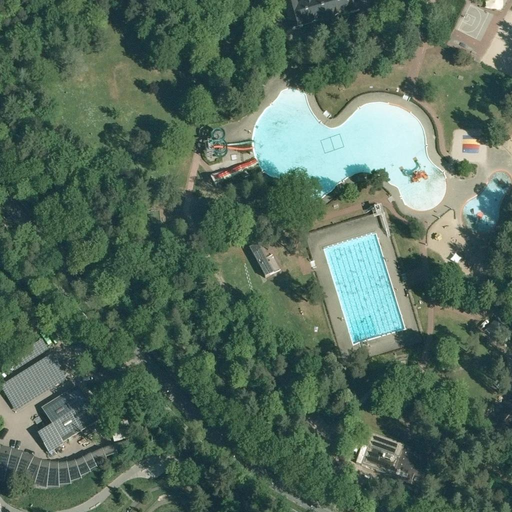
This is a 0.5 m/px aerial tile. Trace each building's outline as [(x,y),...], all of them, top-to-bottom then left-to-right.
[(317,0),(297,6),(296,4),(285,8),(292,31),(300,29),(302,28),(302,26),(347,13),(348,15),(360,12),(356,0),(401,0),(402,0),(317,0)] [(273,275),(258,247),(250,251),(265,279),(273,275)] [(487,331),(498,342),(509,331),(498,320),(487,331)] [(47,349),(43,343),(6,366),(10,373),(12,376),(50,353),(47,349)] [(67,383),(53,359),(2,389),(16,413),(67,383)] [(79,390),(44,412),(54,428),(90,406),(79,390)] [(511,403),(491,425),(506,439),(511,432),(511,403)] [(100,423),(90,406),(54,428),(39,437),(50,454),(100,423)] [(358,466),(392,478),(410,485),(413,476),(416,477),(424,480),(432,458),(408,449),(372,436),(369,445),(367,449),(364,447),(363,452),(362,452),(359,459),(360,459),(358,466)] [(0,478),(0,479),(4,479),(8,479),(13,480),(17,480),(21,482),(25,483),(29,484),(33,485),(37,486),(41,486),(48,486),(48,485),(60,484),(71,480),(80,475),(89,469),(84,460),(76,463),(68,466),(68,465),(67,464),(67,465),(66,465),(60,465),(59,465),(58,465),(52,465),(51,465),(50,465),(44,464),(43,464),(43,463),(42,463),(41,463),(36,461),(35,460),(34,460),(24,456),(23,456),(13,453),(12,452),(1,450),(0,450),(0,478)] [(398,487),(397,493),(396,496),(410,499),(410,500),(416,502),(419,491),(413,489),(413,491),(398,487)] [(445,491),(438,489),(436,500),(443,502),(443,497),(445,491)] [(458,491),(450,490),(449,497),(456,499),(458,491)]
